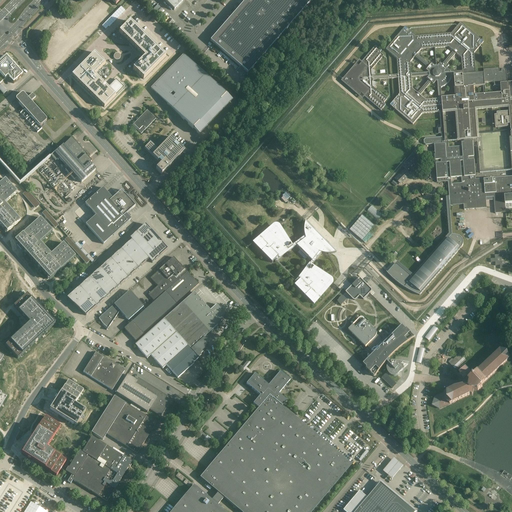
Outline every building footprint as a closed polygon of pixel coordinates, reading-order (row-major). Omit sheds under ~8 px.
[(163,0),(174,10),(184,0),(163,0)] [(245,0),(233,16),(210,41),(248,74),(312,0),(245,0)] [(109,27),(125,11),(121,7),(102,26),(106,30),(108,27),(109,27)] [(129,21),(118,32),(144,57),(132,69),(143,79),(165,56),(129,21)] [(483,70),(484,73),(476,74),(474,53),(484,42),(461,22),(451,34),(416,36),(405,27),(386,50),(397,59),(398,75),(372,77),(372,75),(375,75),(374,70),(370,70),(383,55),(379,52),(381,50),(375,45),(362,61),(359,59),(341,81),(362,99),(364,97),(381,111),(386,105),(384,103),(387,100),(372,87),(375,87),(375,82),(373,82),(373,80),(398,78),(400,94),(390,105),(413,125),(423,114),(440,112),(441,128),(438,129),(439,134),(441,134),(442,137),(425,139),(424,140),(424,144),(426,146),(434,145),(437,183),(448,182),(450,198),(447,198),(450,235),(414,277),(398,263),(388,274),(390,276),(392,278),(393,280),(395,281),(397,283),(399,285),(401,286),(403,288),(405,289),(407,290),(409,292),(412,293),(414,294),(416,295),(418,296),(421,297),(464,247),(464,246),(464,245),(464,244),(464,243),(464,242),(463,241),(463,240),(462,240),(462,239),(461,238),(460,238),(460,237),(459,237),(458,236),(457,236),(456,236),(455,236),(454,236),(453,236),(450,206),(464,205),(464,210),(487,208),(486,198),(494,197),(495,208),(495,214),(506,213),(505,208),(511,207),(511,83),(508,83),(507,72),(507,71),(506,71),(506,70),(505,70),(505,69),(504,69),(503,69),(502,70),(501,71),(501,72),(500,72),(500,68),(483,70)] [(511,59),(511,36),(497,38),(498,60),(511,59)] [(94,53),(71,76),(104,108),(123,88),(115,80),(107,88),(94,75),(105,64),(94,53)] [(151,89),(198,134),(231,100),(185,55),(151,89)] [(17,68),(15,66),(14,67),(13,65),(14,65),(11,62),(11,61),(6,56),(0,61),(0,83),(7,77),(13,84),(14,84),(17,80),(18,80),(23,75),(17,68)] [(29,97),(28,98),(23,93),(22,93),(16,98),(16,100),(25,110),(28,113),(30,116),(33,119),(36,122),(39,126),(40,126),(41,126),(47,121),(47,119),(31,102),(36,97),(32,94),(29,97)] [(141,134),(156,119),(147,110),(132,126),(141,134)] [(197,148),(200,150),(213,136),(210,134),(197,148)] [(74,180),(77,178),(81,183),(96,170),(90,163),(92,162),(87,156),(88,155),(72,137),(64,145),(63,145),(51,156),(56,161),(59,158),(68,168),(65,170),(74,180)] [(176,143),(170,137),(158,150),(150,143),(144,148),(158,161),(159,161),(161,164),(156,169),(162,175),(185,151),(179,146),(178,146),(176,143)] [(413,157),(402,166),(408,172),(418,163),(418,162),(421,160),(416,155),(413,157)] [(254,162),(243,173),(247,177),(258,166),(254,162)] [(5,179),(0,183),(0,224),(7,233),(20,221),(5,203),(17,192),(5,179)] [(132,208),(133,208),(135,206),(121,191),(112,199),(103,188),(85,204),(96,216),(85,226),(102,245),(130,220),(125,215),(132,208)] [(27,191),(23,195),(35,208),(39,204),(27,191)] [(368,210),(377,220),(382,215),(372,206),(368,210)] [(45,213),(43,215),(55,228),(59,225),(46,212),(45,213)] [(375,226),(362,215),(350,230),(362,241),(375,226)] [(40,218),(15,241),(23,251),(50,280),(75,257),(63,243),(51,254),(40,242),(52,231),(40,218)] [(274,226),(273,227),(253,244),(273,265),(275,263),(276,264),(279,261),(280,261),(294,250),(297,248),(312,263),(310,266),(309,266),(298,280),(299,281),(295,284),(297,285),(295,287),(315,308),(333,287),(333,286),(333,285),(333,284),(333,283),(333,282),(332,281),(331,280),(312,267),(322,255),(323,256),(324,256),(325,256),(326,256),(327,256),(328,256),(329,256),(330,256),(331,256),(333,256),(335,255),(336,255),(306,223),(305,224),(305,225),(305,226),(305,227),(304,228),(304,229),(304,230),(304,231),(304,232),(304,233),(304,234),(304,235),(305,236),(305,237),(305,238),(293,248),(280,229),(280,228),(279,227),(278,227),(277,226),(276,226),(275,226),(274,226)] [(130,238),(132,240),(89,278),(67,298),(86,316),(149,259),(152,263),(167,249),(145,225),(130,238)] [(67,240),(66,241),(86,264),(90,261),(69,238),(67,240)] [(150,293),(148,295),(155,302),(188,272),(179,263),(179,264),(173,258),(150,278),(158,286),(150,293)] [(155,302),(125,329),(138,343),(164,320),(168,316),(179,306),(194,293),(192,291),(199,285),(188,272),(155,302)] [(365,300),(374,291),(362,279),(348,293),(356,301),(361,296),(365,300)] [(144,307),(129,291),(120,300),(114,305),(99,319),(99,320),(100,321),(101,322),(102,323),(103,324),(104,325),(105,326),(106,327),(107,328),(108,329),(120,311),(128,321),(144,307)] [(194,293),(179,306),(206,336),(221,323),(224,320),(223,319),(227,316),(226,315),(229,313),(228,311),(220,302),(210,310),(194,293)] [(28,324),(5,346),(18,359),(55,324),(27,294),(14,306),(30,323),(28,324)] [(341,306),(346,300),(342,296),(337,301),(341,306)] [(168,316),(164,320),(168,324),(198,358),(200,356),(199,355),(202,353),(201,352),(204,350),(203,349),(206,347),(205,346),(208,344),(203,339),(206,336),(179,306),(168,316)] [(374,377),(379,369),(380,367),(382,365),(384,363),(385,361),(389,364),(388,365),(388,366),(387,367),(387,368),(387,369),(387,370),(387,371),(388,371),(388,372),(388,373),(389,373),(390,374),(390,375),(391,375),(391,376),(392,376),(393,376),(394,376),(395,376),(396,376),(397,376),(397,375),(398,375),(405,368),(401,365),(404,363),(395,361),(394,361),(393,361),(392,362),(391,362),(388,358),(390,356),(392,354),(394,352),(396,350),(398,348),(400,347),(402,345),(404,343),(407,341),(407,342),(414,337),(407,329),(406,330),(402,326),(384,344),(374,334),(376,331),(353,308),(344,316),(353,325),(354,324),(357,327),(351,333),(366,348),(368,345),(370,347),(370,348),(371,349),(372,350),(373,351),(374,351),(376,353),(363,365),(367,368),(366,369),(374,377)] [(138,343),(135,345),(147,359),(151,356),(163,369),(166,366),(178,378),(194,364),(193,363),(199,358),(198,358),(168,324),(164,320),(138,343)] [(429,341),(438,329),(434,326),(425,338),(429,341)] [(423,357),(424,351),(425,349),(420,348),(416,363),(421,364),(423,357)] [(501,350),(496,355),(473,377),(465,369),(460,374),(464,379),(463,381),(462,385),(462,387),(460,388),(455,389),(450,391),(435,398),(436,400),(433,406),(440,409),(470,395),(473,395),(474,390),(478,391),(482,387),(481,385),(509,359),(501,350)] [(95,353),(83,372),(91,377),(112,390),(124,371),(123,369),(120,369),(118,366),(115,366),(111,363),(110,361),(107,360),(106,358),(103,358),(95,353)] [(453,367),(464,357),(460,353),(450,363),(453,367)] [(221,452),(200,478),(218,493),(212,500),(194,485),(171,511),(311,511),(352,465),(337,452),(282,406),(287,401),(279,394),(290,380),(280,372),(271,383),(269,381),(267,382),(266,383),(255,374),(246,384),(260,396),(253,404),(258,408),(221,452)] [(397,384),(386,374),(382,378),(382,379),(392,389),(393,389),(397,385),(397,384)] [(116,393),(147,413),(149,409),(160,416),(170,401),(164,397),(165,396),(138,379),(137,381),(127,375),(116,393)] [(68,380),(50,410),(76,426),(86,411),(75,404),(84,390),(68,380)] [(103,440),(106,434),(137,454),(148,436),(156,423),(125,404),(114,397),(91,433),(103,440)] [(24,451),(22,454),(56,476),(66,461),(47,449),(61,426),(45,417),(24,451)] [(82,452),(80,450),(69,468),(68,467),(65,471),(72,476),(68,483),(71,485),(74,481),(107,502),(122,477),(124,474),(128,467),(129,465),(131,462),(133,463),(92,437),(82,452)] [(367,450),(358,460),(361,462),(369,452),(367,450)] [(404,467),(394,459),(384,472),(393,480),(404,467)] [(179,473),(175,477),(182,482),(185,478),(179,473)] [(186,479),(183,483),(189,488),(192,484),(186,479)] [(345,511),(381,511),(395,495),(380,482),(367,498),(360,492),(344,511),(345,511)] [(415,511),(395,495),(381,511),(415,511)]
